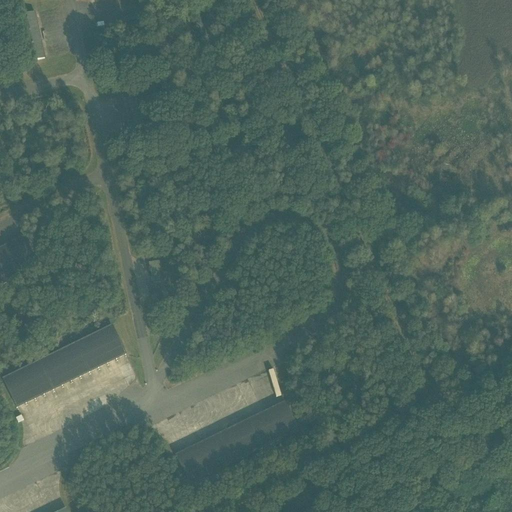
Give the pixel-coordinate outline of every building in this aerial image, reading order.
[(28,64),(46,60),(36,14),(18,17),(28,64)] [(127,96),(136,136),(137,142),(155,138),(145,92),(127,96)] [(25,239),(0,250),(0,287),(39,268),(35,259),(35,258),(34,258),(30,249),(30,248),(25,239)] [(160,262),(150,264),(154,285),(164,282),(160,262)] [(117,337),(112,327),(3,381),(8,391),(13,400),(12,400),(13,400),(18,410),(127,356),(122,347),(122,346),(117,337),(118,337),(117,337)] [(290,413),(288,409),(285,404),(176,457),(181,466),(180,467),(181,467),(185,476),(186,476),(190,486),(300,433),(295,423),(295,422),(295,423),(290,414),(291,414),(290,413)]
